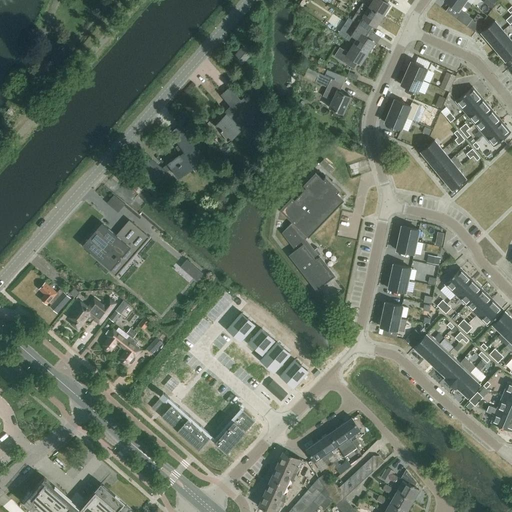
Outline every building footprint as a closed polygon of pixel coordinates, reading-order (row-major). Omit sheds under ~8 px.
[(373,0),(369,7),(382,16),(390,5),(385,2),(385,0),(373,0)] [(466,0),(465,0),(444,0),(459,10),(466,0)] [(356,22),(367,29),(371,24),(375,27),(382,16),(369,7),(369,8),(363,4),(352,20),(356,22)] [(474,20),(461,11),(456,18),(469,27),(474,20)] [(481,33),(489,42),(503,30),(495,21),(481,33)] [(354,45),(367,53),(374,42),(363,35),(367,29),(356,22),(352,29),(361,34),(354,45)] [(497,51),(511,40),(503,30),(489,42),(497,51)] [(511,40),(497,51),(505,61),(511,54),(511,40)] [(253,51),(245,44),(234,57),(241,63),(253,51)] [(367,53),(354,45),(348,53),(340,48),(334,56),(351,68),(355,61),(360,64),(367,53)] [(406,73),(422,80),(427,69),(411,61),(406,73)] [(307,71),(318,77),(315,82),(327,87),(323,96),(332,101),(329,107),(343,114),(351,97),(339,91),(342,84),(337,81),(340,74),(327,70),(325,76),(308,68),(307,71)] [(417,91),(422,80),(406,73),(405,74),(404,73),(402,79),(403,79),(401,84),(417,91)] [(225,112),(233,120),(245,106),(229,87),(222,94),(231,105),(225,112)] [(465,112),(483,98),(473,87),(456,101),(465,112)] [(465,112),(475,123),(492,109),(483,98),(465,112)] [(390,110),(406,117),(411,106),(394,99),(390,110)] [(418,99),(409,114),(415,117),(417,114),(422,117),(423,115),(428,119),(434,108),(418,99)] [(475,123),(484,135),(501,120),(492,109),(475,123)] [(401,129),(406,117),(390,110),(389,111),(386,116),(387,117),(385,122),(401,129)] [(241,127),(233,120),(225,112),(215,123),(222,128),(221,130),(222,131),(223,130),(226,132),(224,135),(228,141),(233,136),(241,127)] [(450,112),(445,116),(451,122),(455,118),(450,112)] [(409,118),(404,129),(411,132),(415,121),(409,118)] [(511,131),(501,120),(484,135),(494,146),(511,131)] [(466,124),(460,129),(464,133),(467,131),(470,128),(466,124)] [(205,159),(181,125),(171,132),(180,145),(176,147),(180,152),(184,150),(186,153),(181,157),(180,155),(169,163),(162,168),(152,159),(142,171),(141,171),(156,183),(167,170),(172,167),(179,177),(205,159)] [(459,144),(464,140),(461,135),(458,137),(455,140),(459,144)] [(426,143),(418,150),(425,160),(427,158),(429,161),(443,150),(435,140),(428,146),(426,143)] [(476,154),(472,149),(467,154),(471,158),(476,154)] [(443,150),(429,161),(437,170),(450,159),(443,150)] [(444,180),(458,168),(450,159),(437,170),(444,180)] [(328,163),(324,168),(330,173),(334,169),(328,163)] [(466,178),(458,168),(444,180),(452,189),(466,178)] [(320,258),(321,258),(320,257),(319,258),(305,239),(308,235),(309,236),(309,235),(308,234),(319,224),(320,224),(319,223),(332,210),(332,211),(333,210),(332,210),(342,199),(343,200),(343,199),(337,193),(339,190),(340,191),(341,190),(326,175),(325,176),(326,177),(323,179),(316,172),(315,173),(316,174),(306,184),(305,183),(305,184),(308,187),(295,200),(292,197),(291,198),(292,198),(282,209),(282,208),(281,209),(294,221),(282,233),(296,250),(290,255),(291,255),(300,267),(299,267),(303,271),(317,288),(316,289),(317,289),(335,276),(334,275),(333,276),(320,258)] [(456,220),(462,212),(458,209),(452,218),(456,220)] [(111,270),(119,261),(130,248),(136,253),(150,237),(132,221),(119,237),(104,223),(102,222),(91,235),(82,245),(91,252),(111,270)] [(399,237),(417,241),(419,229),(402,225),(399,237)] [(396,250),(414,253),(417,241),(399,237),(396,250)] [(187,260),(180,267),(196,281),(203,274),(187,260)] [(391,276),(408,279),(411,267),(393,264),(391,276)] [(471,279),(461,268),(445,284),(456,295),(471,279)] [(388,288),(406,292),(408,279),(391,276),(388,288)] [(482,289),(471,279),(456,295),(466,305),(482,289)] [(45,294),(41,299),(47,304),(49,302),(52,305),(50,307),(56,312),(70,298),(60,289),(57,293),(45,282),(39,289),(45,294)] [(492,299),(482,289),(466,305),(477,315),(492,299)] [(103,305),(94,297),(87,306),(80,301),(68,317),(73,320),(71,323),(78,328),(88,315),(99,324),(116,303),(109,298),(103,305)] [(441,310),(447,304),(442,299),(437,305),(441,310)] [(503,309),(492,299),(477,315),(481,319),(487,325),(503,309)] [(383,314),(400,318),(403,306),(385,302),(383,314)] [(441,310),(446,314),(451,308),(447,304),(441,310)] [(122,315),(116,311),(110,319),(115,323),(122,315)] [(511,318),(505,311),(493,324),(502,333),(511,322),(511,318)] [(242,313),(228,329),(240,340),(255,324),(254,323),(253,325),(248,320),(249,319),(248,318),(247,319),(241,314),(242,313)] [(380,326),(397,330),(400,318),(383,314),(382,315),(381,315),(380,321),(381,321),(380,326)] [(468,323),(464,319),(458,325),(462,329),(468,323)] [(481,319),(478,322),(484,328),(487,325),(481,319)] [(511,322),(502,333),(510,341),(511,339),(511,322)] [(462,329),(467,333),(472,327),(468,323),(462,329)] [(116,342),(121,346),(129,336),(126,334),(124,337),(122,335),(124,331),(118,327),(116,330),(113,329),(111,332),(108,330),(105,333),(109,337),(103,345),(110,350),(116,342)] [(129,336),(121,346),(126,350),(120,357),(127,363),(133,355),(135,356),(140,349),(139,348),(141,346),(136,343),(138,341),(133,337),(137,332),(130,327),(127,332),(130,334),(129,336)] [(261,328),(249,343),(261,354),(274,339),(272,340),(267,336),(268,334),(267,333),(266,335),(261,330),(262,329),(261,328)] [(462,339),(465,336),(460,332),(454,338),(459,342),(462,339)] [(424,358),(437,344),(426,333),(413,348),(424,358)] [(163,343),(157,338),(147,349),(153,354),(163,343)] [(277,342),(261,360),(274,371),(290,353),(289,353),(288,354),(283,349),(284,348),(283,347),(282,348),(276,344),(278,342),(277,342)] [(424,358),(435,368),(448,354),(437,344),(424,358)] [(494,359),(499,353),(495,349),(489,355),(494,359)] [(494,359),(498,363),(503,357),(499,353),(494,359)] [(435,368),(444,377),(443,379),(444,379),(459,363),(448,354),(435,368)] [(295,359),(281,375),(293,387),(308,370),(307,370),(306,371),(301,367),(302,365),(301,364),(300,366),(294,361),(295,360),(295,359)] [(444,379),(454,389),(469,373),(459,363),(444,379)] [(469,373),(454,389),(455,390),(457,388),(468,398),(481,384),(469,373)] [(171,377),(164,386),(171,392),(179,384),(171,377)] [(273,380),(266,387),(281,400),(288,393),(273,380)] [(511,382),(509,382),(503,395),(511,399),(511,382)] [(473,396),(479,402),(483,398),(477,392),(473,396)] [(511,399),(503,395),(497,408),(511,414),(511,399)] [(473,396),(469,401),(470,402),(474,406),(475,406),(479,402),(473,396)] [(160,399),(152,408),(156,411),(164,402),(160,399)] [(470,402),(466,406),(470,410),(474,406),(470,402)] [(172,403),(161,415),(199,449),(210,437),(172,403)] [(511,430),(511,414),(497,408),(492,422),(511,431),(511,430)] [(243,409),(215,442),(227,452),(255,420),(243,409)] [(341,425),(355,446),(360,443),(353,434),(360,429),(352,417),(341,425)] [(330,432),(334,439),(332,440),(336,446),(337,445),(345,455),(356,448),(355,446),(341,425),(330,432)] [(330,432),(317,441),(332,463),(336,460),(330,451),(336,446),(332,440),(334,439),(330,432)] [(328,466),(332,463),(317,441),(306,449),(314,461),(321,456),(328,466)] [(276,465),(296,474),(302,460),(282,451),(276,465)] [(379,456),(373,456),(372,471),(383,461),(379,456)] [(296,474),(276,465),(270,478),(290,487),(296,474)] [(394,471),(388,468),(387,470),(386,469),(381,477),(388,481),(389,479),(395,482),(398,477),(392,474),(394,471)] [(344,498),(349,493),(350,478),(339,488),(338,488),(332,481),(329,484),(324,475),(323,475),(319,477),(288,511),(313,511),(320,505),(325,509),(333,500),(337,504),(344,498)] [(79,507),(44,477),(32,491),(32,490),(31,490),(32,491),(28,496),(32,499),(28,504),(29,505),(29,504),(37,511),(134,511),(101,482),(79,507)] [(283,501),(290,487),(270,478),(263,492),(283,501)] [(397,491),(413,500),(419,489),(403,480),(397,491)] [(391,488),(385,485),(383,489),(389,493),(391,488)] [(391,502),(407,511),(413,500),(397,491),(391,502)] [(270,511),(278,511),(283,501),(263,492),(257,506),(270,511)] [(386,498),(379,495),(376,501),(383,504),(386,498)] [(348,502),(344,498),(337,504),(336,505),(340,509),(348,502)] [(348,502),(340,509),(342,511),(346,511),(352,507),(348,502)] [(391,502),(385,511),(405,511),(407,511),(391,502)]
